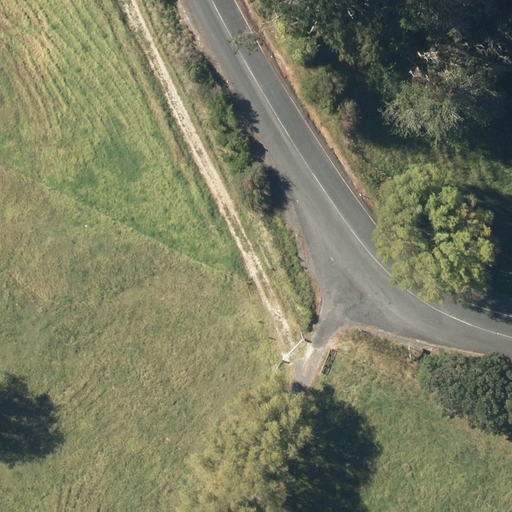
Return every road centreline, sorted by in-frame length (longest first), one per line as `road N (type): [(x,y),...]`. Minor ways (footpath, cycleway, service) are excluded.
road 1 (tertiary): [(169,0),(233,137),(428,303),(511,323)]
road 2 (unknown): [(319,210),(190,511)]
